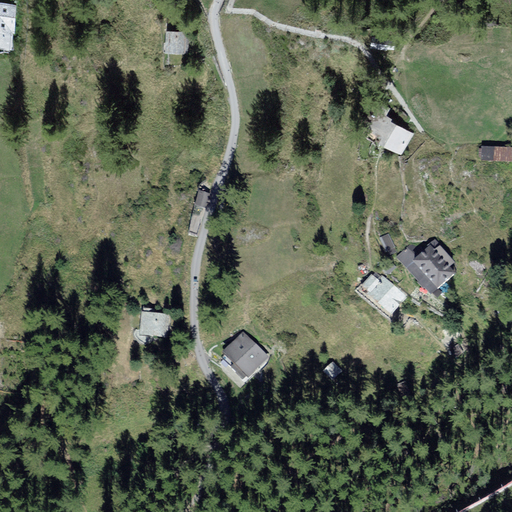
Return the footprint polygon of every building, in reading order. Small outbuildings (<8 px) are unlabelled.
[(14,4),(0,3),(0,51),(12,52),(14,4)] [(183,52),(185,30),(163,28),(161,50),(183,52)] [(396,39),(374,34),(370,50),(393,55),(396,39)] [(396,125),(387,119),(374,139),(382,147),(401,156),(413,135),(396,125)] [(511,148),(481,147),(480,160),(511,162),(511,148)] [(391,235),(384,238),(390,252),(397,249),(391,235)] [(423,253),(412,241),(394,258),(430,295),(432,293),(436,297),(440,292),(455,277),(449,271),(454,266),(439,251),(433,257),(427,250),(423,253)] [(406,298),(381,277),(377,282),(370,276),(360,289),(367,295),(364,299),(390,319),(406,298)] [(168,317),(141,315),(139,341),(166,343),(168,317)] [(263,370),(237,342),(216,361),(241,389),(263,370)] [(333,380),(343,372),(335,362),(324,370),(333,380)] [(322,378),(310,391),(320,401),(333,389),(322,378)]
